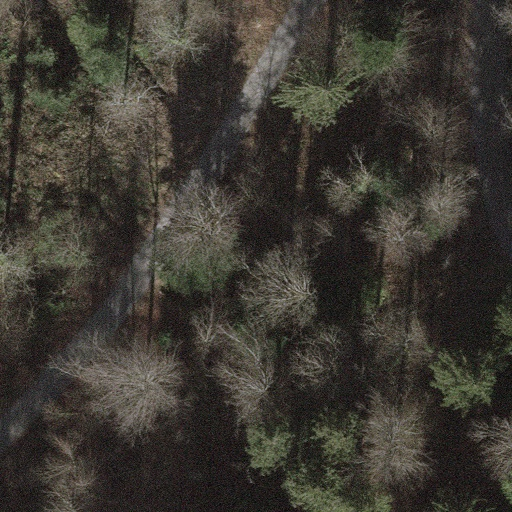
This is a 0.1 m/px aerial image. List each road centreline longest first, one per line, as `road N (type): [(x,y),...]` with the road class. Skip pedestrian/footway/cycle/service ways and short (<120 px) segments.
road 1 (track): [(319,0),(120,320),(0,435)]
road 2 (track): [(511,150),(500,93),(501,0)]
